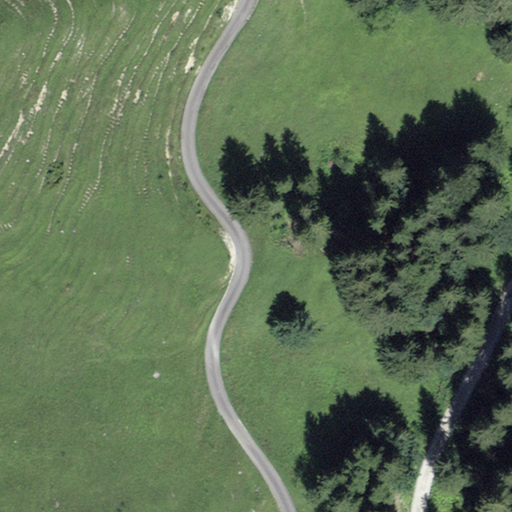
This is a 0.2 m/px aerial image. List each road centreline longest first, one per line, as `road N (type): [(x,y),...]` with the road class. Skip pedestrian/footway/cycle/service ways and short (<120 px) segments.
road 1 (track): [(244,0),(243,19),(201,95),(189,148),(242,257),(214,317),(220,378),(286,511)]
road 2 (track): [(421,511),(511,331)]
